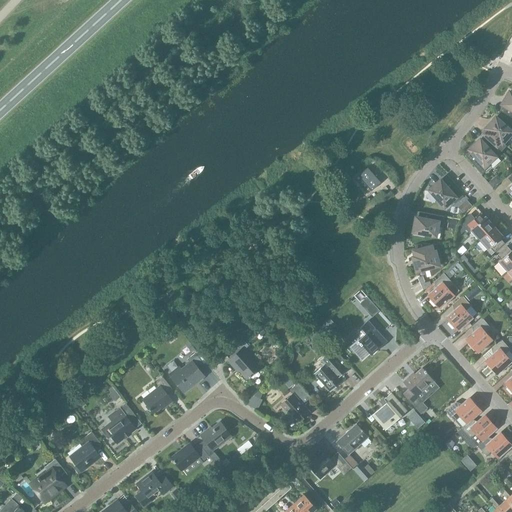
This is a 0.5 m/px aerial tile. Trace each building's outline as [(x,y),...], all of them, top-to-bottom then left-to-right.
[(500,111),(511,118),(511,93),(509,92),(502,104),(504,106),(500,111)] [(483,135),(501,151),(509,143),(506,140),(511,132),(511,130),(505,125),(505,126),(495,118),(485,128),(487,130),(483,135)] [(465,156),(482,174),(491,166),(488,163),(496,156),(489,149),(488,149),(480,140),(469,150),(470,151),(465,156)] [(368,168),(358,177),(371,191),(381,183),(368,168)] [(454,204),(463,196),(446,178),(441,182),(440,181),(429,190),(438,200),(437,201),(443,208),(452,201),(454,204)] [(467,200),(458,208),(463,213),(471,206),(467,200)] [(425,236),(439,239),(444,217),(419,212),(418,218),(416,218),(413,232),(426,234),(425,236)] [(470,231),(479,241),(494,227),(485,218),(483,220),(479,215),(469,224),(473,229),(470,231)] [(500,235),(494,227),(479,241),(491,255),(504,244),(500,239),(502,237),(500,235)] [(440,256),(437,244),(413,251),(415,257),(413,258),(417,272),(429,268),(431,277),(433,276),(440,270),(436,257),(440,256)] [(498,263),(507,272),(511,267),(511,249),(511,251),(507,246),(497,256),(501,260),(498,263)] [(453,284),(447,278),(444,274),(433,283),(437,287),(429,295),(431,298),(429,299),(436,307),(437,305),(440,308),(453,296),(447,289),(453,284)] [(423,291),(430,285),(429,282),(424,283),(423,276),(417,277),(423,291)] [(456,328),(458,330),(472,319),(465,311),(471,306),(462,296),(452,305),(456,310),(447,318),(449,320),(448,322),(454,329),(456,328)] [(490,328),(481,318),(471,327),(475,331),(466,339),(469,342),(467,344),(474,351),(475,349),(478,352),(491,340),(485,333),(490,328)] [(386,341),(368,321),(360,328),(362,330),(360,332),(364,336),(359,340),(358,340),(351,346),(363,360),(370,354),(371,355),(386,341)] [(313,340),(319,335),(315,332),(310,337),(313,340)] [(242,339),(229,351),(234,356),(228,361),(235,368),(236,366),(247,379),(260,367),(245,350),(249,346),(242,339)] [(495,353),(486,361),(488,364),(487,366),(493,373),(495,371),(497,374),(511,362),(504,355),(510,350),(501,340),(491,349),(495,353)] [(324,365),(314,374),(330,392),(342,381),(339,377),(346,371),(342,367),(347,363),(336,351),(332,355),(329,352),(320,360),(324,365)] [(190,363),(172,377),(184,393),(184,392),(184,391),(197,381),(197,382),(204,377),(198,369),(204,365),(195,353),(187,359),(190,363)] [(425,371),(424,371),(422,368),(411,378),(410,376),(403,382),(409,389),(404,395),(412,404),(421,414),(427,408),(418,399),(416,396),(433,381),(426,373),(426,372),(425,371)] [(172,390),(162,377),(155,383),(159,387),(143,400),(154,414),(165,405),(166,406),(172,402),(167,395),(172,390)] [(299,401),(307,394),(298,383),(289,390),(293,394),(281,405),(296,422),(309,411),(299,401)] [(385,430),(407,411),(391,393),(384,400),(386,403),(374,414),(378,419),(376,421),(385,430)] [(467,423),(471,419),(480,412),(469,399),(460,407),(456,402),(446,411),(455,421),(461,416),(467,423)] [(135,416),(125,403),(116,411),(115,409),(107,415),(112,421),(101,430),(108,439),(111,436),(117,443),(129,434),(130,435),(136,430),(129,421),(135,416)] [(482,441),(487,437),(496,429),(484,416),(475,424),(471,419),(467,423),(461,429),(477,446),(482,441)] [(199,444),(209,457),(214,453),(212,451),(231,436),(220,422),(208,431),(207,430),(200,435),(204,440),(199,444)] [(368,437),(356,424),(336,442),(348,455),(349,454),(368,437)] [(67,453),(82,472),(101,457),(94,449),(100,444),(91,432),(83,439),(86,444),(82,447),(83,449),(72,458),(68,453),(67,453)] [(487,437),(482,441),(477,446),(486,456),(491,451),(498,458),(511,446),(500,433),(491,441),(487,437)] [(209,457),(199,444),(193,449),(189,444),(171,458),(181,471),(199,457),(203,462),(209,457)] [(352,468),(344,459),(338,452),(330,459),(325,454),(316,462),(315,461),(309,467),(320,479),(335,465),(344,475),(352,468)] [(344,459),(352,468),(353,470),(364,482),(371,475),(361,463),(358,465),(349,454),(348,455),(344,459)] [(28,485),(42,503),(64,486),(58,478),(65,473),(67,476),(68,475),(55,459),(44,468),(47,471),(28,485)] [(157,480),(152,473),(137,485),(142,491),(136,496),(144,507),(151,501),(148,498),(159,489),(163,495),(173,487),(163,475),(157,480)] [(287,483),(281,489),(285,494),(292,488),(287,483)] [(511,494),(510,497),(503,489),(499,492),(506,499),(507,499),(511,505),(511,494)] [(278,492),(272,497),(276,502),(282,497),(278,492)] [(17,493),(11,499),(0,511),(25,511),(23,510),(29,504),(17,493)] [(294,503),(301,511),(313,511),(317,509),(304,495),(294,503)] [(489,501),(496,509),(498,511),(511,511),(511,505),(507,499),(506,499),(499,506),(492,499),(489,501)] [(101,511),(136,511),(129,502),(123,507),(117,500),(101,511)] [(269,500),(262,506),(267,511),(273,505),(269,500)] [(285,511),(301,511),(294,503),(285,511)]
